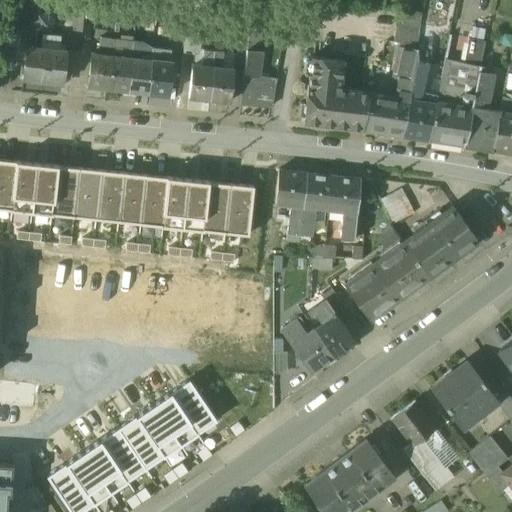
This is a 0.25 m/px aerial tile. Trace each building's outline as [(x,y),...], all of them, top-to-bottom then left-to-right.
[(52,0),(27,0),(27,2),(14,1),(8,32),(7,35),(19,37),(17,53),(26,54),(26,47),(35,48),(38,28),(49,29),(52,0)] [(249,0),(236,0),(236,7),(235,7),(234,13),(248,14),(249,0)] [(278,0),(254,0),(253,8),(277,12),(278,0)] [(169,9),(157,8),(156,20),(168,21),(169,9)] [(420,13),(398,10),(394,42),(416,45),(420,13)] [(263,20),(251,19),(247,50),(259,52),(263,20)] [(8,32),(0,30),(0,53),(4,55),(7,35),(8,32)] [(61,37),(43,35),(41,48),(35,48),(26,47),(26,54),(23,81),(62,85),(64,75),(69,76),(71,59),(65,58),(66,51),(60,50),(61,37)] [(114,40),(101,38),(99,54),(92,54),(88,88),(108,90),(112,56),(114,40)] [(484,42),(468,39),(463,62),(479,66),(484,42)] [(125,42),(114,40),(112,56),(108,90),(128,92),(132,53),(124,52),(125,42)] [(133,42),(125,42),(124,52),(132,53),(133,42)] [(141,43),(133,42),(132,53),(140,54),(141,43)] [(430,49),(417,46),(418,54),(417,60),(427,62),(430,49)] [(397,97),(370,92),(367,107),(365,107),(364,111),(366,112),(362,130),(401,136),(411,90),(417,60),(418,54),(397,49),(391,76),(397,78),(395,87),(398,90),(397,97)] [(259,52),(247,50),(240,104),(271,107),(276,78),(261,77),(264,52),(259,52)] [(140,54),(132,53),(128,92),(148,94),(152,61),(140,59),(140,54)] [(172,63),(160,61),(160,56),(152,55),(152,61),(148,94),(168,96),(172,63)] [(343,60),(311,57),(308,85),(307,85),(303,123),(350,129),(355,90),(340,88),(343,60)] [(463,62),(444,58),(437,94),(436,100),(471,106),(479,66),(463,62)] [(427,62),(417,60),(411,90),(421,92),(427,62)] [(205,66),(192,65),(189,99),(209,101),(213,62),(205,61),(205,66)] [(222,63),(213,62),(209,101),(230,103),(233,70),(221,68),(222,63)] [(471,106),(463,146),(491,150),(499,110),(498,110),(480,107),(481,101),(487,102),(492,73),(488,73),(489,68),(479,66),(471,106)] [(421,92),(411,90),(401,136),(427,140),(436,100),(437,94),(421,92)] [(511,98),(501,96),(498,110),(499,110),(491,150),(511,153),(511,98)] [(471,106),(436,100),(427,140),(463,146),(471,106)] [(0,160),(0,208),(12,210),(17,162),(0,160)] [(37,164),(17,162),(12,210),(31,212),(37,164)] [(37,164),(31,212),(51,214),(57,166),(37,164)] [(78,168),(57,166),(51,214),(73,216),(78,168)] [(78,168),(73,216),(96,219),(101,171),(78,168)] [(307,172),(279,169),(275,203),(292,205),(290,210),(287,232),(299,234),(307,172)] [(123,173),(101,171),(96,219),(118,221),(123,173)] [(332,175),(307,172),(299,234),(310,235),(313,208),(328,209),(332,175)] [(145,175),(123,173),(118,221),(140,223),(145,175)] [(167,178),(145,175),(140,223),(162,225),(167,178)] [(360,178),(332,175),(328,209),(344,211),(342,217),(340,238),(353,239),(360,178)] [(167,178),(162,225),(182,228),(187,180),(167,178)] [(207,182),(187,180),(182,228),(202,230),(207,182)] [(207,182),(202,230),(224,232),(229,184),(207,182)] [(393,183),(377,192),(383,202),(398,193),(393,183)] [(252,187),(229,184),(224,232),(247,235),(252,187)] [(399,193),(382,202),(388,213),(404,204),(399,193)] [(477,240),(453,207),(403,244),(427,277),(477,240)] [(403,243),(345,285),(370,318),(427,277),(403,244),(403,243)] [(324,248),(311,246),(310,257),(313,257),(323,257),(324,248)] [(361,247),(352,246),(350,259),(360,260),(361,247)] [(323,257),(313,257),(312,269),(332,270),(332,258),(323,257)] [(346,310),(331,289),(321,296),(325,301),(326,301),(337,317),(346,310)] [(337,317),(326,301),(325,301),(309,312),(312,316),(315,313),(322,324),(314,329),(334,358),(355,343),(337,317)] [(334,358),(314,329),(306,335),(301,328),(305,325),(300,318),(282,331),(312,373),(334,358)] [(511,336),(494,349),(511,374),(511,336)] [(497,401),(467,361),(431,389),(461,428),(473,419),(476,423),(488,414),(485,410),(497,401)] [(189,380),(170,393),(198,435),(217,422),(189,380)] [(170,393),(153,405),(181,446),(198,435),(170,393)] [(413,402),(392,419),(412,444),(413,446),(422,439),(428,446),(436,440),(432,431),(435,429),(413,402)] [(136,416),(164,457),(181,446),(153,405),(136,416)] [(136,416),(117,428),(145,470),(164,457),(136,416)] [(99,440),(127,482),(145,470),(117,428),(99,440)] [(505,458),(488,437),(467,453),(488,479),(498,472),(495,467),(505,458)] [(366,439),(304,485),(323,511),(348,511),(394,478),(366,439)] [(422,439),(413,446),(412,444),(403,451),(434,489),(443,482),(439,477),(447,470),(428,446),(422,439)] [(99,440),(82,452),(110,494),(127,482),(99,440)] [(65,463),(93,504),(110,494),(82,452),(65,463)] [(12,463),(0,462),(0,511),(5,511),(7,492),(10,493),(12,463)] [(69,511),(82,511),(93,504),(65,463),(45,476),(69,511)] [(511,465),(501,475),(511,489),(511,465)] [(439,497),(418,510),(418,511),(440,511),(446,509),(439,497)]
